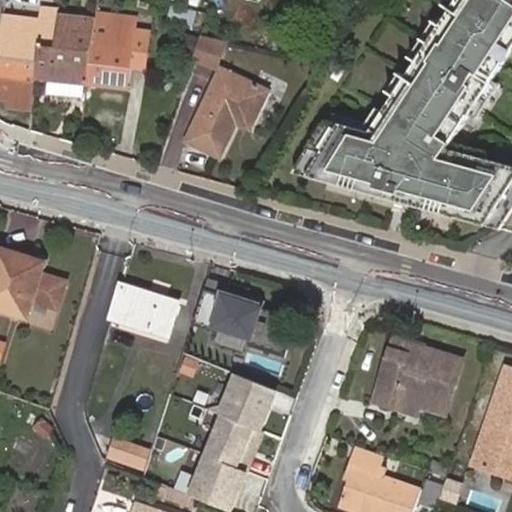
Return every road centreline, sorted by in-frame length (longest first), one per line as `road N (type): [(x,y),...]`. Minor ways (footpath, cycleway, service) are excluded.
road 1 (residential): [(128,207),(72,403),(89,467),(75,511)]
road 2 (residential): [(359,270),(284,489),(295,511)]
road 3 (tertiary): [(128,207),(359,270)]
road 4 (tertiary): [(359,270),(511,312)]
road 5 (tertiary): [(0,173),(128,207)]
